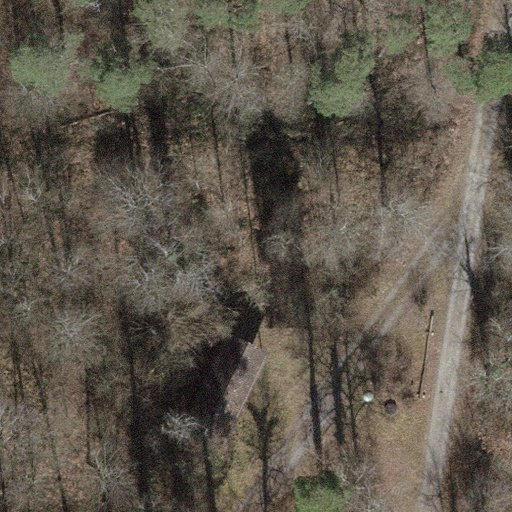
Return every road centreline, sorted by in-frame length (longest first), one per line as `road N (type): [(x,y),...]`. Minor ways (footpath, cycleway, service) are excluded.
road 1 (track): [(478,194),(316,439),(255,511)]
road 2 (track): [(478,194),(433,511)]
road 3 (track): [(507,0),(478,194)]
road 4 (track): [(316,439),(436,490)]
